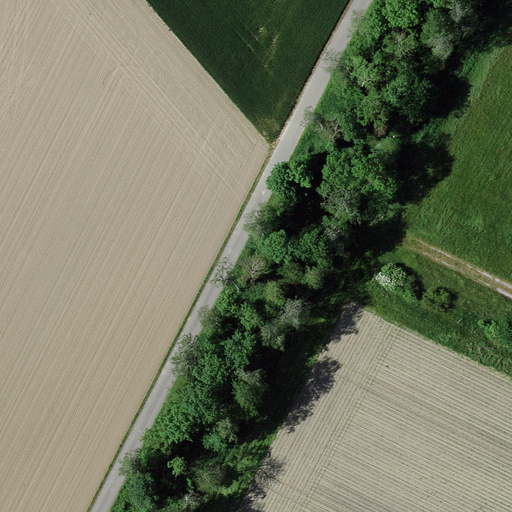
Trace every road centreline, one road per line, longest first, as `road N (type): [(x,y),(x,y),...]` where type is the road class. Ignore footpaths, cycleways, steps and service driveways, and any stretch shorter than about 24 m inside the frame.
road 1 (track): [(104,511),(369,0)]
road 2 (track): [(377,217),(511,285)]
